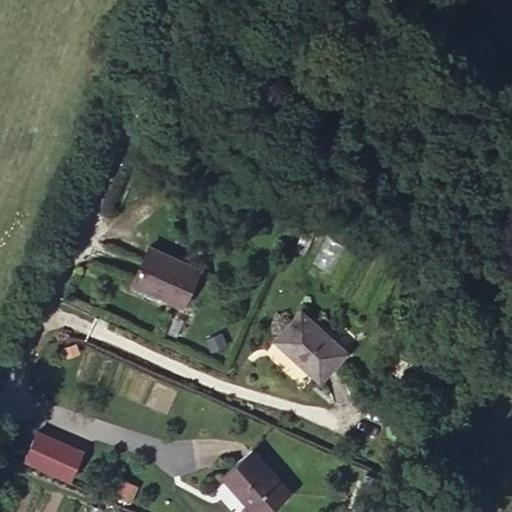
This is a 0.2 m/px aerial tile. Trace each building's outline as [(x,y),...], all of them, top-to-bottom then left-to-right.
[(250,186),(202,163),(190,188),(237,212),(250,186)] [(201,265),(147,246),(132,282),(187,303),(201,265)] [(347,348),(302,309),(279,337),(325,373),(347,348)] [(22,461),(73,476),(83,442),(32,427),(22,461)] [(254,446),(225,474),(262,511),(291,483),(254,446)] [(118,477),(111,495),(131,503),(138,484),(118,477)]
